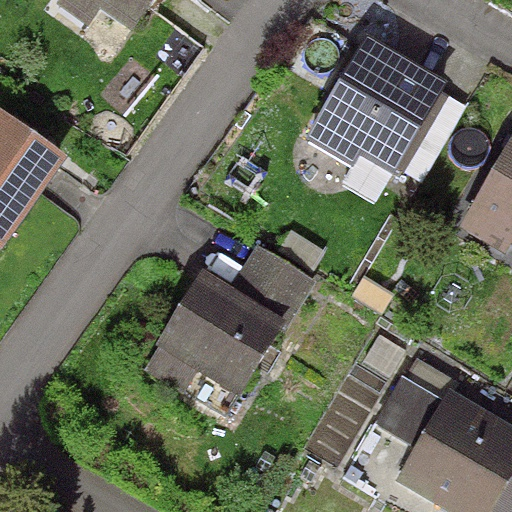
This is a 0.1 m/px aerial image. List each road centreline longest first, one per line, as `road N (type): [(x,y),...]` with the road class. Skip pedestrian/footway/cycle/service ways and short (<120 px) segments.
road 1 (residential): [(0,399),(289,0)]
road 2 (residential): [(0,447),(107,511)]
